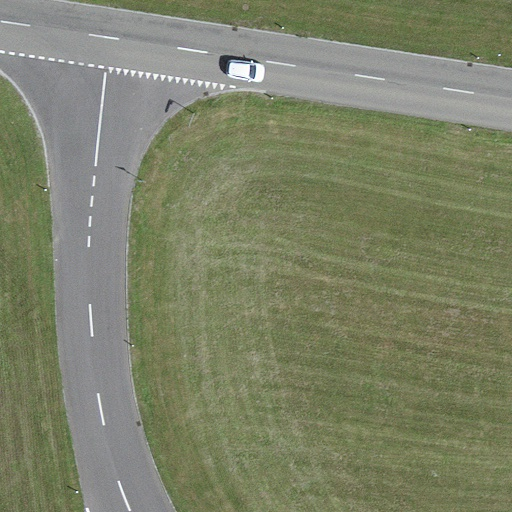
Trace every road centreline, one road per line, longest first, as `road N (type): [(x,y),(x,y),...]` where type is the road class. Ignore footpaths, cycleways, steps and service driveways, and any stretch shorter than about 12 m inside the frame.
road 1 (tertiary): [(112,40),(94,200),(92,328),(105,434),(129,511)]
road 2 (tertiary): [(112,40),(511,100)]
